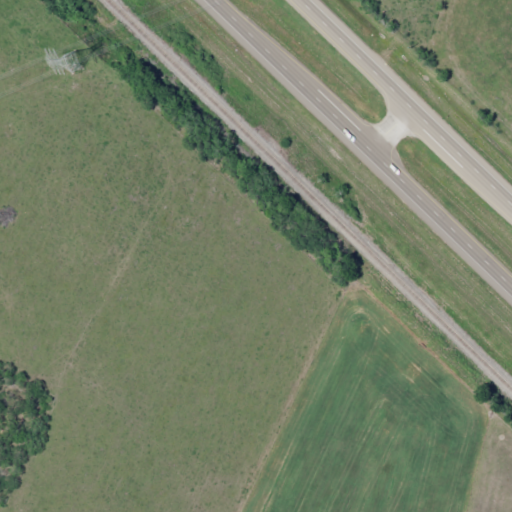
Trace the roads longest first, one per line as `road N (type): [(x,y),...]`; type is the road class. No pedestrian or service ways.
road 1 (trunk): [(213,0),(511,287)]
road 2 (trunk): [(511,203),(299,0)]
